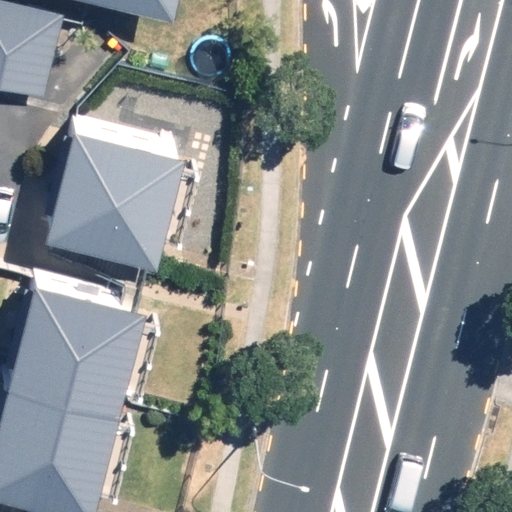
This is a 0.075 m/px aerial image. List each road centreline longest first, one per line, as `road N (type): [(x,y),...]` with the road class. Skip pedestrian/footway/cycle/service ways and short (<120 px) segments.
road 1 (secondary): [(393,246),(343,511)]
road 2 (secondary): [(444,0),(393,246)]
road 3 (secondary): [(393,246),(349,0)]
road 4 (secondary): [(511,62),(393,246)]
